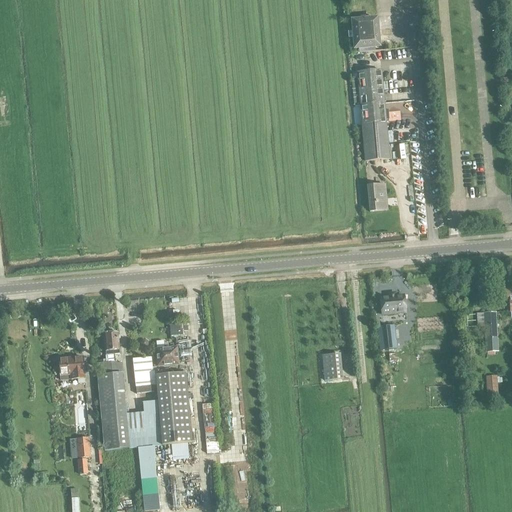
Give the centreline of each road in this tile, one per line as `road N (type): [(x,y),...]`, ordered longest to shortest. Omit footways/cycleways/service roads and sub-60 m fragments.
road 1 (secondary): [(0,289),(511,244)]
road 2 (track): [(372,511),(351,258)]
